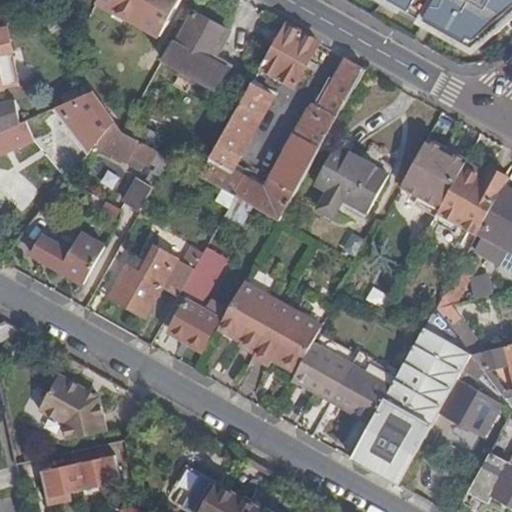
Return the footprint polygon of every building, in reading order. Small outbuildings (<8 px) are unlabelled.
[(61,29),(45,7),(47,5),(43,0),(28,0),(53,35),(61,29)] [(161,36),(181,0),(99,0),(99,2),(161,36)] [(511,0),(378,0),(475,54),(511,21),(511,0)] [(214,55),(227,30),(195,12),(177,44),(173,42),(163,61),(182,71),(195,79),(216,91),(231,64),(214,55)] [(296,86),(321,43),(286,24),(263,67),(273,73),(284,79),(296,86)] [(19,84),(8,30),(0,31),(0,91),(5,91),(4,87),(19,84)] [(236,164),(244,154),(276,97),(264,91),(267,87),(255,80),(202,176),(237,196),(255,206),(281,220),(366,69),(350,60),(341,77),(338,75),(336,79),(321,107),(316,104),(315,103),(297,135),(267,189),(255,183),(256,178),(246,172),(247,170),(236,164)] [(187,93),(195,79),(182,71),(174,86),(187,93)] [(284,79),(273,73),(270,77),(281,83),(284,79)] [(321,107),(336,79),(332,76),(316,104),(321,107)] [(57,109),(94,92),(89,84),(55,100),(57,109)] [(97,144),(116,122),(94,92),(57,109),(55,110),(89,155),(97,144)] [(0,134),(21,125),(17,102),(0,105),(0,134)] [(297,135),(315,103),(307,106),(292,132),(297,135)] [(172,159),(123,132),(116,122),(97,144),(129,161),(143,169),(150,165),(152,162),(166,170),(172,159)] [(0,156),(35,141),(27,123),(21,125),(0,134),(0,156)] [(507,186),(508,183),(489,171),(488,173),(485,178),(466,168),(468,163),(469,161),(430,139),(403,187),(442,209),(440,213),(479,235),(480,233),(492,212),(507,186)] [(370,213),(391,175),(338,146),(316,184),(329,191),(320,209),(335,217),(345,199),(370,213)] [(488,173),(468,163),(466,168),(485,178),(488,173)] [(141,211),(154,189),(155,189),(163,175),(158,172),(151,173),(146,183),(140,179),(126,203),(141,211)] [(511,251),(511,188),(507,186),(492,212),(496,214),(484,235),(511,251)] [(230,208),(237,196),(224,188),(217,201),(230,208)] [(244,224),(255,206),(237,196),(230,208),(227,214),(244,224)] [(484,235),(496,214),(492,212),(480,233),(484,235)] [(108,246),(115,233),(110,230),(102,243),(108,246)] [(85,285),(107,247),(84,234),(74,253),(44,237),(33,256),(85,285)] [(511,251),(484,235),(482,240),(511,256),(511,251)] [(147,318),(164,287),(180,296),(183,291),(195,269),(156,247),(148,262),(142,274),(129,266),(111,298),(147,318)] [(197,266),(204,255),(191,247),(185,258),(197,266)] [(201,301),(223,262),(205,252),(204,255),(197,266),(195,269),(183,291),(201,301)] [(460,303),(482,263),(467,255),(437,309),(450,306),(460,303)] [(142,274),(148,262),(138,256),(129,266),(142,274)] [(315,343),(323,328),(245,284),(225,320),(239,328),(241,324),(249,328),(247,332),(241,343),(257,352),(254,356),(271,365),(277,355),(279,351),(287,356),(285,360),(301,368),(315,343)] [(204,351),(227,310),(213,302),(210,308),(207,313),(188,302),(171,332),(204,351)] [(486,352),(450,306),(437,309),(473,356),(486,352)] [(441,412),(473,356),(437,309),(400,375),(373,423),(353,458),(400,485),(441,412)] [(0,342),(18,328),(5,321),(0,325),(0,342)] [(373,423),(400,375),(361,353),(354,365),(315,343),(301,368),(295,379),(373,423)] [(511,345),(486,352),(473,356),(485,371),(511,365),(511,368),(511,392),(503,394),(511,405),(511,345)] [(285,360),(287,356),(279,351),(277,355),(285,360)] [(485,437),(503,404),(495,399),(472,386),(485,371),(473,356),(441,412),(485,437)] [(500,391),(485,371),(472,386),(495,399),(500,391)] [(108,432),(101,398),(60,375),(40,411),(65,424),(68,441),(108,432)] [(511,461),(511,458),(502,453),(499,458),(510,464),(511,461)] [(511,461),(510,464),(499,458),(491,454),(474,484),(511,504),(511,461)] [(123,483),(117,456),(42,472),(50,507),(73,502),(71,494),(123,483)] [(269,511),(188,465),(176,486),(182,490),(174,503),(189,511),(269,511)]
